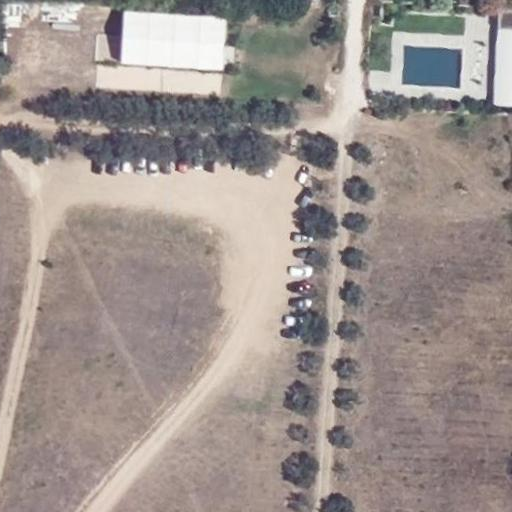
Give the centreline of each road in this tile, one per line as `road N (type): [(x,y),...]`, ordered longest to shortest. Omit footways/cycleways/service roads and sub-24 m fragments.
road 1 (track): [(0,467),(41,233),(31,177),(0,140)]
road 2 (track): [(96,511),(226,336),(260,233)]
road 3 (track): [(458,511),(468,320)]
